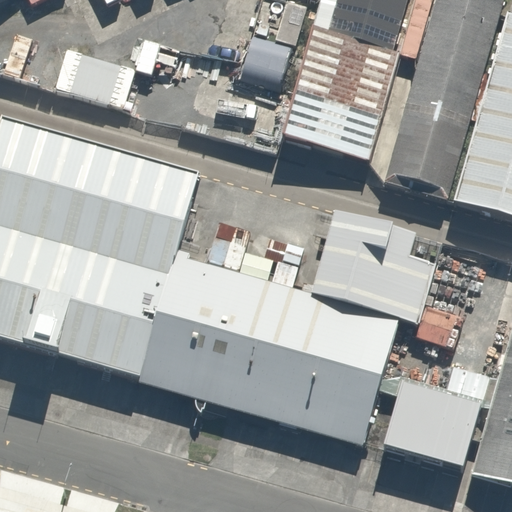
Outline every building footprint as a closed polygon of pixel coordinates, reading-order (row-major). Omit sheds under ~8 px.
[(384,0),(290,0),(249,138),(336,163),(384,0)] [(475,5),(457,0),(399,0),(345,184),(416,205),(472,14),(475,5)] [(511,26),(472,14),(416,205),(508,232),(511,216),(511,26)] [(0,349),(108,382),(144,260),(169,178),(0,128),(0,349)] [(409,254),(299,221),(278,292),(388,324),(409,254)] [(366,326),(144,260),(108,382),(330,447),(366,326)] [(511,276),(498,272),(437,477),(511,499),(511,276)] [(451,405),(367,380),(348,442),(433,467),(451,405)]
